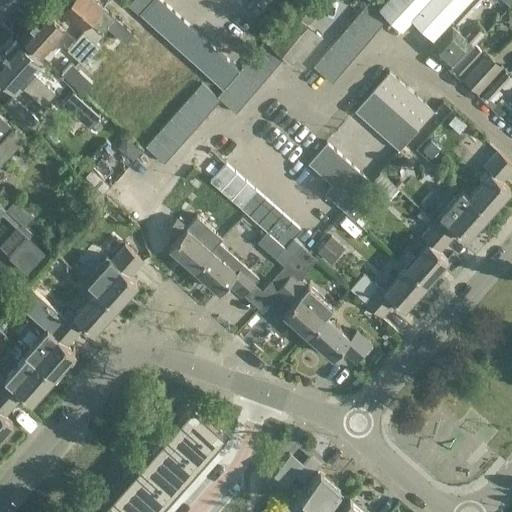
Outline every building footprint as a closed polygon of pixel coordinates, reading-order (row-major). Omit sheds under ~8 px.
[(97,0),(69,0),(62,8),(83,27),(85,29),(105,7),(97,0)] [(149,0),(131,0),(127,6),(137,14),(149,0)] [(161,0),(150,0),(139,12),(149,21),(165,3),(161,0)] [(302,0),(267,41),(294,64),(303,54),(318,37),(305,26),(326,0),(302,0)] [(466,0),(382,0),(377,6),(401,27),(411,16),(432,36),(466,0)] [(368,1),(360,10),(379,26),(387,17),(368,1)] [(165,3),(149,21),(158,29),(174,11),(165,3)] [(43,54),(66,29),(44,9),(21,35),(43,54)] [(360,10),(352,19),(371,36),(379,26),(360,10)] [(174,11),(158,29),(167,37),(183,19),(174,11)] [(183,19),(167,37),(176,44),(192,27),(183,19)] [(352,19),(344,29),(364,45),(371,36),(352,19)] [(450,67),(472,44),(452,25),(430,48),(450,67)] [(192,27),(176,44),(184,52),(200,34),(192,27)] [(84,29),(67,49),(83,63),(101,44),(96,40),(84,29)] [(344,29),(336,38),(356,54),(364,45),(344,29)] [(200,34),(184,52),(193,60),(209,42),(200,34)] [(336,38),(328,47),(348,63),(356,54),(336,38)] [(43,104),(54,92),(33,72),(42,62),(17,39),(0,57),(0,77),(16,91),(22,84),(43,104)] [(264,40),(256,49),(275,66),(283,57),(264,40)] [(209,42),(193,60),(202,68),(218,50),(209,42)] [(328,47),(321,56),(340,73),(348,63),(328,47)] [(256,49),(248,58),(267,75),(275,66),(256,49)] [(218,50),(202,68),(223,87),(224,86),(232,77),(239,69),(222,54),(218,50)] [(487,53),(462,78),(477,92),(501,67),(487,53)] [(313,65),(313,66),(332,82),(340,73),(321,56),(313,65)] [(248,58),(240,68),(259,85),(267,75),(248,58)] [(72,61),(61,73),(83,93),(94,82),(79,68),(72,61)] [(149,61),(132,79),(142,88),(158,70),(149,61)] [(239,69),(232,77),(251,94),(259,85),(240,68),(239,69)] [(373,88),(382,96),(398,78),(389,70),(373,88)] [(504,70),(483,93),(489,98),(510,76),(504,70)] [(232,77),(224,86),(243,103),(251,94),(232,77)] [(382,96),(391,104),(407,86),(398,78),(382,96)] [(201,82),(193,91),(212,108),(220,98),(216,95),(201,82)] [(223,87),(216,95),(220,98),(235,112),(243,103),(224,86),(223,87)] [(407,86),(391,104),(400,112),(416,94),(407,86)] [(363,117),(382,96),(373,88),(354,109),(363,117)] [(68,96),(63,102),(90,126),(100,114),(73,91),(68,96)] [(193,91),(185,100),(204,117),(212,108),(193,91)] [(25,125),(28,122),(30,124),(36,117),(34,115),(35,115),(12,94),(2,105),(25,125)] [(416,94),(400,112),(409,120),(425,102),(416,94)] [(372,125),(391,104),(382,96),(363,117),(372,125)] [(185,100),(177,109),(196,126),(204,117),(185,100)] [(425,102),(409,120),(418,128),(434,110),(425,102)] [(381,133),(400,112),(391,104),(372,125),(381,133)] [(177,109),(169,118),(188,135),(196,126),(177,109)] [(390,141),(409,120),(400,112),(381,133),(390,141)] [(0,163),(17,145),(21,148),(27,141),(0,115),(0,163)] [(466,125),(454,115),(447,123),(459,134),(466,125)] [(169,118),(161,127),(180,144),(188,135),(169,118)] [(399,149),(407,140),(418,128),(409,120),(390,141),(399,149)] [(161,127),(153,137),(172,153),(180,144),(161,127)] [(126,137),(121,143),(121,149),(127,154),(135,146),(127,138),(126,137)] [(153,137),(145,146),(164,162),(172,153),(153,137)] [(316,170),(335,149),(326,141),(307,162),(316,170)] [(325,177),(344,157),(335,149),(316,170),(325,177)] [(501,181),(511,168),(511,163),(497,150),(483,165),(490,171),(468,197),(486,213),(509,188),(501,181)] [(334,185),(353,165),(344,157),(325,177),(332,184),(334,185)] [(219,188),(235,170),(226,162),(210,180),(219,188)] [(343,193),(361,173),(353,165),(334,185),(343,193)] [(110,186),(93,170),(86,177),(104,193),(110,186)] [(229,197),(244,179),(235,170),(219,188),(229,197)] [(370,181),(361,173),(343,193),(352,201),(370,181)] [(398,190),(379,173),(370,184),(390,200),(398,190)] [(238,205),(254,187),(244,179),(229,197),(238,205)] [(332,184),(325,192),(344,210),(352,201),(343,193),(334,185),(332,184)] [(247,213),(263,195),(254,187),(238,205),(247,213)] [(460,190),(434,221),(452,237),(457,231),(465,238),(486,213),(468,197),(460,190)] [(257,221),(272,203),(263,195),(247,213),(257,221)] [(36,216),(16,199),(7,210),(26,227),(36,216)] [(372,214),(355,200),(344,213),(361,227),(372,214)] [(266,230),(282,212),(272,203),(257,221),(266,230)] [(275,238),(291,220),(282,212),(266,230),(275,238)] [(177,217),(169,226),(179,235),(170,245),(195,267),(212,248),(218,242),(222,237),(197,214),(187,226),(177,217)] [(285,246),(301,228),(291,220),(275,238),(285,246)] [(447,258),(439,251),(452,237),(434,221),(421,235),(411,245),(419,252),(406,266),(425,283),(447,258)] [(285,249),(265,232),(255,243),(282,266),(260,290),(253,283),(242,295),(259,310),(267,302),(281,314),(283,312),(291,303),(276,290),(292,273),(298,279),(316,260),(293,240),(285,249)] [(47,253),(28,237),(9,259),(27,275),(47,253)] [(341,247),(330,237),(317,251),(328,261),(341,247)] [(212,248),(195,267),(220,289),(227,281),(242,294),(257,277),(218,242),(212,248)] [(108,255),(88,278),(99,287),(118,304),(137,282),(129,274),(142,259),(125,244),(112,259),(108,255)] [(395,301),(403,308),(425,283),(406,266),(384,291),(377,285),(363,301),(381,317),(395,301)] [(333,306),(308,284),(306,286),(298,279),(292,273),(276,290),(291,303),(283,312),(308,334),(325,315),(333,306)] [(45,304),(53,295),(40,284),(32,293),(45,304)] [(93,332),(118,304),(99,287),(74,315),(67,309),(63,315),(80,330),(85,325),(93,332)] [(75,352),(66,345),(80,330),(63,315),(49,330),(48,329),(26,352),(35,360),(53,377),(75,352)] [(349,337),(325,315),(308,334),(332,356),(340,348),(355,361),(371,344),(356,330),(349,337)] [(31,402),(53,377),(35,360),(26,352),(3,377),(5,379),(1,385),(18,400),(23,395),(31,402)] [(0,436),(13,422),(5,415),(18,400),(1,385),(0,385),(0,436)] [(192,404),(96,511),(156,511),(184,481),(198,465),(211,450),(226,434),(192,404)] [(278,490),(301,464),(289,453),(266,479),(278,490)] [(335,511),(342,504),(332,495),(336,491),(337,492),(338,491),(317,473),(288,505),(296,511),(335,511)] [(361,511),(346,499),(342,504),(335,511),(361,511)]
